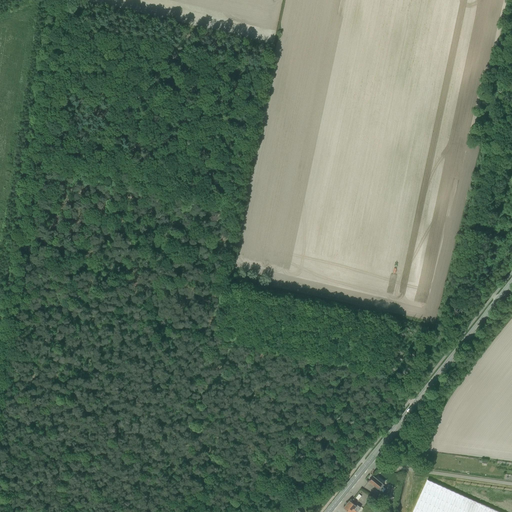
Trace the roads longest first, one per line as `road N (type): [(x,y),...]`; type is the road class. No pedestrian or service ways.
road 1 (primary): [(366,464),(511,282)]
road 2 (unclassified): [(511,484),(366,464)]
